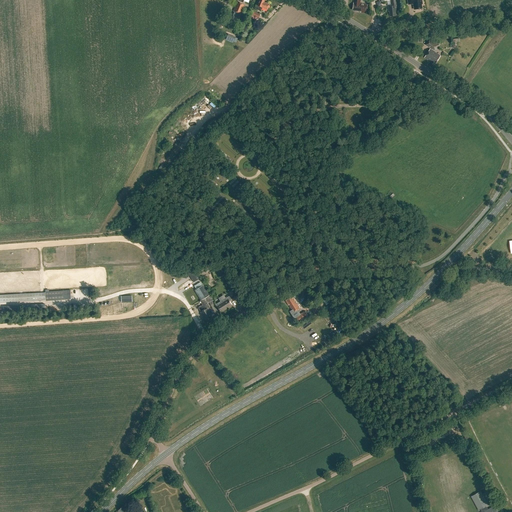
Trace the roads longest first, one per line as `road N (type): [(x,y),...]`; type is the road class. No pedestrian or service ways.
road 1 (unclassified): [(165,453),(154,435),(177,376),(221,327),(323,267),(435,260),(501,184)]
road 2 (tertiary): [(165,453),(380,324),(511,192)]
road 3 (unclassified): [(249,511),(511,381)]
road 4 (tertiary): [(511,140),(473,101),(308,0)]
